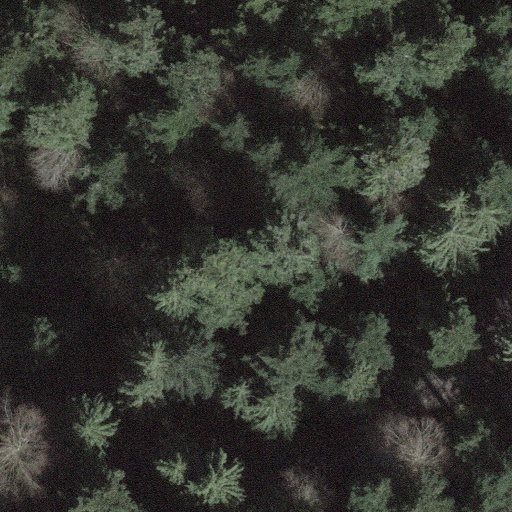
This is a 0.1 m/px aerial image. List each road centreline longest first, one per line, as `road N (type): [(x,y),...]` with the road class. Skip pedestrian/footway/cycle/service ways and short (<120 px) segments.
road 1 (track): [(206,511),(444,381),(480,352),(511,292)]
road 2 (track): [(511,217),(422,0)]
